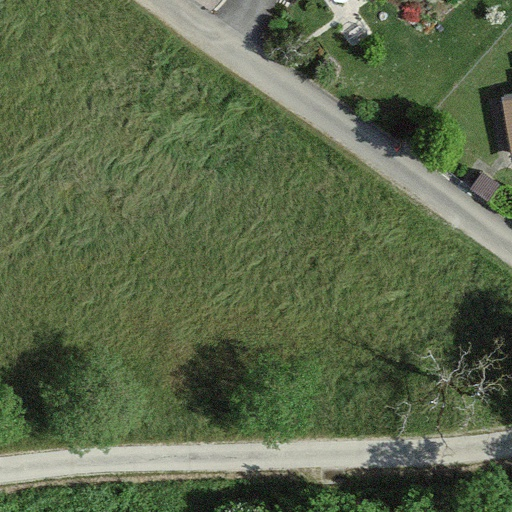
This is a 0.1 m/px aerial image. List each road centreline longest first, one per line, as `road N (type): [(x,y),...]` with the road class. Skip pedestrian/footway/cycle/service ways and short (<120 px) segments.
road 1 (track): [(511,449),(0,471)]
road 2 (residential): [(169,0),(511,241)]
